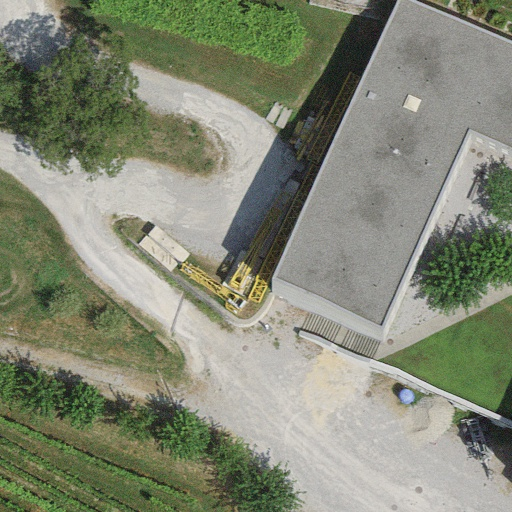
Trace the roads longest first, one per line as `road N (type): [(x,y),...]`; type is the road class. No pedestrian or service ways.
road 1 (track): [(13,0),(10,16),(45,54),(185,101),(232,128),(249,159),(236,198),(192,213),(146,195),(105,191),(85,205),(91,242),(120,278),(253,416),(435,511)]
road 2 (track): [(253,416),(0,359)]
